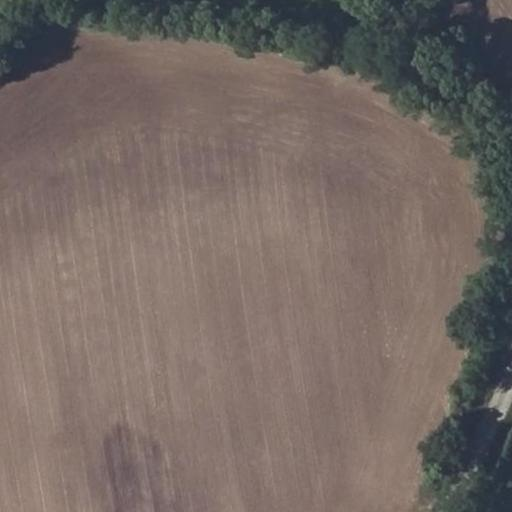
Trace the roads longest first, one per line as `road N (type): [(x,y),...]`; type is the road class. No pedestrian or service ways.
road 1 (track): [(411,0),(419,76),(479,110),(511,188)]
road 2 (unclassified): [(451,511),(511,374)]
